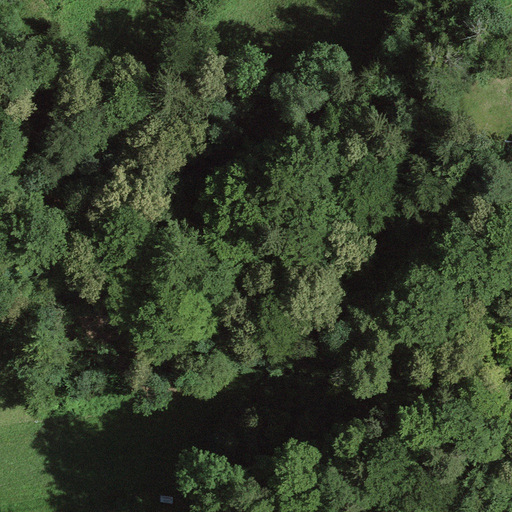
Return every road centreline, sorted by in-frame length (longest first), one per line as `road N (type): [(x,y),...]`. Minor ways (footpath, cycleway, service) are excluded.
road 1 (residential): [(412,0),(351,99),(221,183)]
road 2 (track): [(221,183),(164,255),(125,276),(0,304)]
